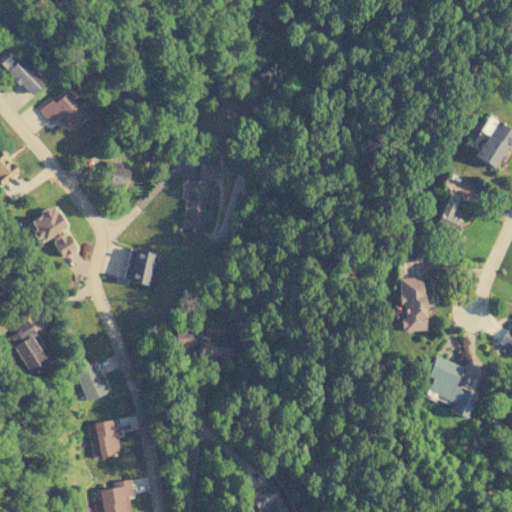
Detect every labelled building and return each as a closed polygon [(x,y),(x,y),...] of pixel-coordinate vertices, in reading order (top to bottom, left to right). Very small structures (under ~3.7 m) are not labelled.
[(43,81),(20,55),(12,62),(1,50),(0,50),(0,64),(27,95),(43,81)] [(48,123),(57,116),(68,129),(86,114),(66,90),(52,102),(49,98),(36,109),(48,123)] [(511,135),(511,130),(486,115),(477,130),(485,134),(472,156),(493,168),(511,135)] [(4,155),(0,149),(0,181),(14,171),(2,156),(4,155)] [(127,168),(119,167),(120,163),(103,159),(99,182),(124,187),(127,168)] [(216,163),(198,163),(197,179),(215,180),(216,163)] [(181,227),(201,228),(202,220),(210,220),(212,191),(205,191),(206,182),(184,180),(181,227)] [(460,196),(448,190),(432,224),(453,234),(461,216),(453,212),(460,196)] [(73,249),(61,228),(63,226),(51,205),(28,219),(34,230),(31,232),(37,243),(48,237),(59,256),(73,249)] [(161,261),(150,258),(151,253),(127,247),(119,278),(155,287),(161,261)] [(396,277),(397,304),(399,304),(400,330),(423,329),(420,276),(396,277)] [(5,336),(20,362),(17,364),(24,376),(45,363),(29,336),(34,333),(25,318),(10,327),(13,332),(5,336)] [(511,353),(511,318),(496,342),(511,353)] [(172,327),(171,348),(195,348),(195,358),(229,359),(230,337),(197,336),(197,328),(172,327)] [(459,365),(430,355),(424,375),(428,376),(423,391),(450,400),(446,411),(464,417),(473,392),(452,385),(459,365)] [(106,391),(93,361),(71,371),(84,400),(106,391)] [(90,457),(119,453),(114,418),(91,421),(94,440),(88,440),(90,457)] [(96,489),(98,503),(92,504),(93,511),(128,511),(126,496),(130,495),(128,479),(110,481),(111,487),(96,489)] [(280,511),(277,504),(279,503),(271,483),(249,493),(257,511),(280,511)]
